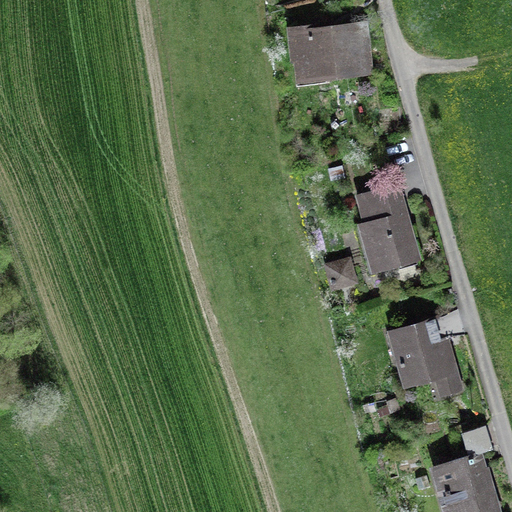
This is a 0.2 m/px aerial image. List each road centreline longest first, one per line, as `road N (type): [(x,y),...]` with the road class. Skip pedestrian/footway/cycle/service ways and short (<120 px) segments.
road 1 (track): [(275,511),(180,208),(145,0)]
road 2 (residential): [(381,0),(511,483)]
